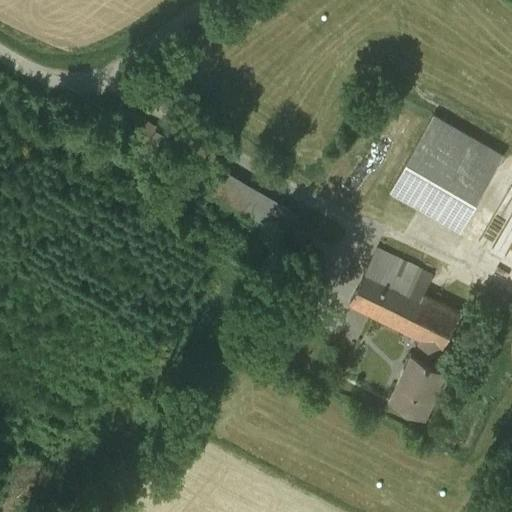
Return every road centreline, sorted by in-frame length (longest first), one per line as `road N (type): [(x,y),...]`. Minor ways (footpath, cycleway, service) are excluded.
road 1 (track): [(85,511),(336,228)]
road 2 (unclassified): [(0,54),(59,79),(87,78),(199,0)]
